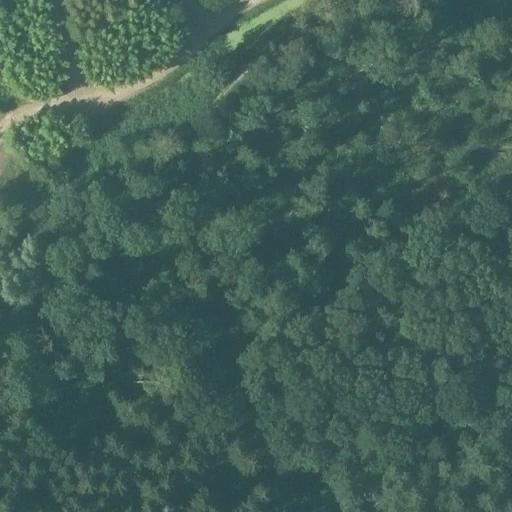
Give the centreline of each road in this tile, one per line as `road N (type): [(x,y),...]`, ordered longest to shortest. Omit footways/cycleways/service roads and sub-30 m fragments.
road 1 (track): [(282,472),(221,326),(195,190),(196,131),(234,80),(311,32),(339,26)]
road 2 (track): [(511,40),(430,23),(339,26)]
